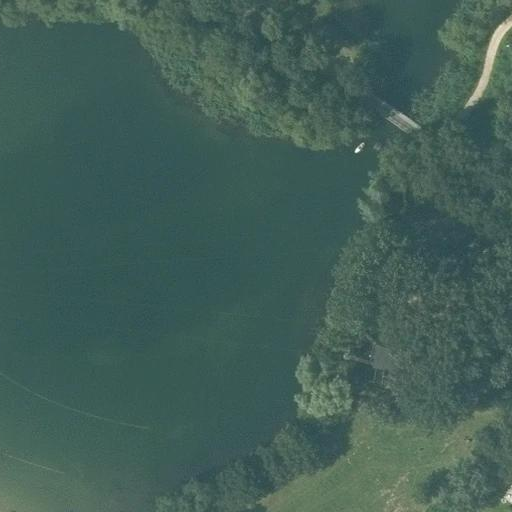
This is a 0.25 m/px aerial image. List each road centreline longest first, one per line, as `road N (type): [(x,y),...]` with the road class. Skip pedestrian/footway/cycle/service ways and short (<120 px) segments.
road 1 (unclassified): [(221,0),(511,195)]
road 2 (track): [(511,17),(455,128),(431,142)]
